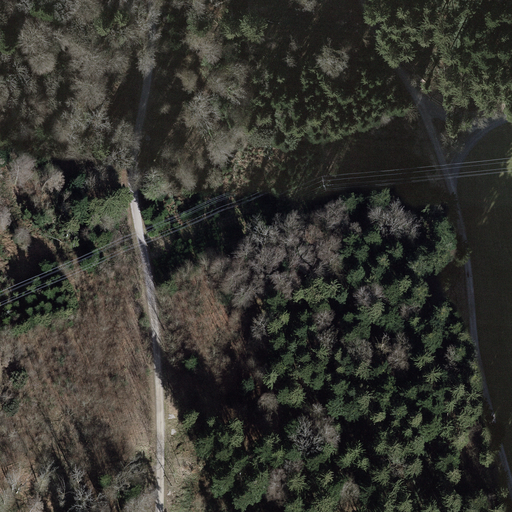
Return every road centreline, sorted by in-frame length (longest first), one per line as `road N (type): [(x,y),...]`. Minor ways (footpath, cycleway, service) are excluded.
road 1 (track): [(159,511),(155,325),(133,192),(152,46),(150,0)]
road 2 (track): [(511,493),(476,355),(450,179),(423,107)]
road 3 (track): [(423,107),(362,0)]
